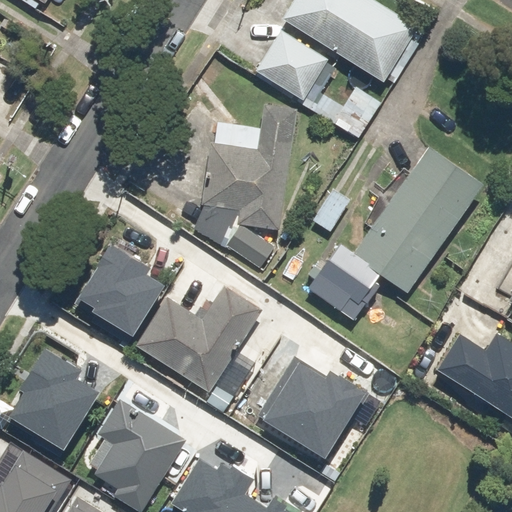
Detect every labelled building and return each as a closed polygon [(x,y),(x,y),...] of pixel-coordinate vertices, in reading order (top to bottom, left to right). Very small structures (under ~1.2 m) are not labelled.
[(381,0),(295,0),(284,19),(379,77),(414,20),(381,0)] [(277,32),(253,70),(300,98),(323,60),(277,32)] [(471,77),(461,94),(489,111),(499,94),(471,77)] [(382,99),(357,84),(334,122),(359,137),(382,99)] [(248,222),(276,227),(295,109),(267,104),(260,147),(206,140),(198,204),(250,211),(248,222)] [(310,292),(349,318),(381,271),(409,290),(483,182),(428,144),(360,244),(348,236),(310,292)] [(312,219),(329,230),(348,201),(331,190),(312,219)] [(112,236),(77,291),(98,304),(92,314),(130,337),(167,279),(148,268),(153,261),(112,236)] [(224,279),(200,314),(164,296),(136,349),(188,375),(189,372),(207,384),(261,303),(224,279)] [(298,350),(301,345),(313,353),(315,350),(352,375),(365,356),(327,330),(330,327),(288,299),(267,329),(298,350)] [(463,323),(440,359),(511,404),(511,335),(500,328),(491,341),(463,323)] [(29,385),(12,414),(64,445),(102,381),(81,369),(86,360),(44,335),(19,379),(29,385)] [(295,350),(261,408),(328,448),(367,384),(318,355),(314,362),(295,350)] [(117,396),(71,461),(140,509),(186,444),(117,396)] [(210,443),(177,492),(190,501),(183,511),(309,511),(274,489),(267,499),(244,483),(253,471),(210,443)] [(0,484),(0,511),(50,511),(64,490),(16,460),(0,484)] [(66,511),(96,511),(75,499),(66,511)]
